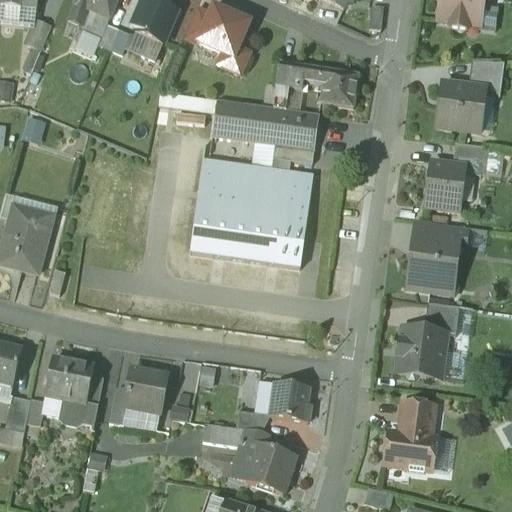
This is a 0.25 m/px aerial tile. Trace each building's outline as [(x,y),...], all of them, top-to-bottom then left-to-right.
[(0,0),(0,8),(20,11),(21,0),(0,0)] [(117,0),(76,0),(72,9),(73,9),(87,15),(107,24),(117,0)] [(319,0),(319,1),(342,12),(348,0),(319,0)] [(439,0),(436,24),(449,25),(448,31),(465,33),(466,28),(478,29),(482,0),(439,0)] [(176,14),(149,3),(134,37),(147,42),(161,48),(162,48),(176,14)] [(87,15),(73,9),(66,26),(80,32),(87,15)] [(382,11),(371,9),(368,33),(380,34),(382,11)] [(249,27),(212,11),(196,48),(221,58),(233,64),(238,53),(249,27)] [(119,30),(107,24),(87,15),(80,32),(91,37),(88,44),(109,54),(119,30)] [(33,23),(31,36),(26,49),(40,55),(48,36),(50,30),(49,30),(48,33),(34,27),(34,23),(33,23)] [(134,37),(119,30),(109,54),(124,60),(134,37)] [(161,48),(147,42),(141,58),(154,64),(161,48)] [(233,64),(221,58),(216,69),(240,79),(249,58),(238,53),(233,64)] [(499,66),(471,66),(468,92),(485,94),(484,102),(494,103),(499,66)] [(300,97),(302,87),(322,90),(324,75),(304,72),(278,69),(275,94),(300,97)] [(357,79),(324,75),(322,90),(320,106),(352,111),(357,79)] [(468,92),(441,89),(435,133),(479,138),(484,102),(485,94),(468,92)] [(298,116),(300,97),(275,94),(272,113),(298,116)] [(158,111),(214,119),(216,105),(160,97),(158,111)] [(272,113),(216,105),(214,119),(211,142),(253,148),(273,151),(313,156),(318,119),(298,116),(272,113)] [(43,126),(25,122),(20,142),(38,146),(43,126)] [(0,152),(8,153),(9,128),(0,128),(0,152)] [(250,170),(270,173),(273,151),(253,148),(250,170)] [(483,152),(454,148),(451,171),(463,172),(462,178),(479,181),(483,152)] [(270,173),(250,170),(202,163),(188,259),(263,269),(300,273),(313,180),(270,173)] [(451,171),(430,168),(425,212),(457,216),(462,178),(463,172),(451,171)] [(0,214),(0,224),(8,227),(12,212),(14,212),(17,202),(4,199),(0,214)] [(14,212),(12,212),(8,227),(47,237),(51,222),(14,212)] [(0,235),(5,237),(8,227),(0,224),(0,235)] [(452,231),(420,226),(415,261),(410,260),(405,294),(430,297),(432,286),(449,288),(451,270),(454,271),(457,248),(458,244),(451,243),(452,231)] [(47,237),(8,227),(5,237),(0,257),(0,269),(37,279),(47,237)] [(465,232),(452,231),(451,243),(458,244),(457,248),(463,249),(465,232)] [(458,312),(427,307),(423,335),(445,338),(445,339),(454,341),(458,312)] [(423,335),(401,333),(400,346),(398,345),(396,360),(398,361),(396,377),(404,379),(407,384),(413,384),(417,380),(439,383),(445,339),(445,338),(423,335)] [(19,355),(0,349),(0,388),(11,391),(19,355)] [(186,362),(177,409),(194,412),(203,365),(186,362)] [(91,371),(51,363),(43,400),(61,403),(83,408),(89,381),(91,371)] [(165,379),(144,375),(143,379),(128,376),(124,398),(122,413),(124,413),(158,419),(165,379)] [(83,408),(61,403),(57,422),(62,429),(74,431),(80,427),(93,430),(103,383),(89,381),(83,408)] [(269,423),(274,389),(244,385),(238,415),(263,421),(269,423)] [(11,391),(0,388),(0,400),(8,403),(11,391)] [(307,394),(274,389),(269,423),(306,428),(309,411),(305,410),(307,394)] [(124,398),(114,396),(108,428),(121,430),(124,413),(122,413),(124,398)] [(61,403),(43,400),(41,411),(40,418),(57,422),(61,403)] [(25,428),(29,409),(9,404),(3,435),(23,439),(25,428)] [(433,412),(402,408),(400,425),(421,428),(422,421),(432,422),(433,412)] [(40,418),(41,411),(29,409),(25,428),(38,431),(40,418)] [(175,410),(173,423),(193,426),(195,413),(175,410)] [(220,430),(234,433),(238,415),(222,412),(220,430)] [(260,438),(263,421),(238,415),(234,433),(234,434),(247,435),(260,438)] [(421,428),(400,425),(398,439),(388,437),(384,469),(408,472),(408,475),(422,477),(423,474),(430,475),(434,443),(429,443),(432,422),(422,421),(421,428)] [(203,429),(185,426),(184,438),(201,441),(203,429)] [(234,434),(204,429),(202,447),(240,453),(241,452),(242,448),(244,448),(245,447),(246,447),(247,436),(234,434)] [(24,440),(0,434),(0,450),(20,455),(24,440)] [(260,438),(247,435),(247,436),(246,447),(252,448),(265,452),(269,440),(260,438)] [(451,475),(469,476),(470,444),(452,444),(451,475)] [(265,452),(252,448),(246,447),(245,447),(244,448),(242,448),(241,452),(240,453),(234,469),(245,472),(246,470),(249,472),(244,487),(282,500),(295,462),(265,452)] [(110,473),(109,458),(92,459),(93,474),(110,473)] [(389,511),(392,499),(367,492),(362,510),(368,511),(389,511)]
